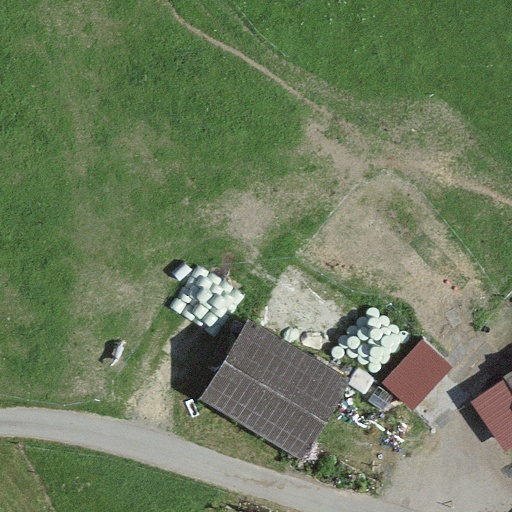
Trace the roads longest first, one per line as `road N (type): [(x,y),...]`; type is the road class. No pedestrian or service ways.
road 1 (track): [(360,511),(409,426),(490,324),(494,0)]
road 2 (track): [(360,511),(103,445),(0,440)]
